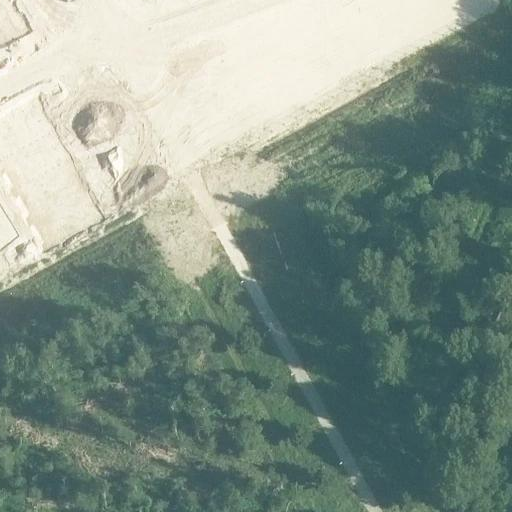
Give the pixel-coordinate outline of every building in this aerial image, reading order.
[(1,0),(0,0),(0,42),(0,43),(3,42),(22,31),(13,14),(10,15),(1,0)] [(363,0),(364,1),(370,11),(384,37),(404,26),(389,0),(363,0)] [(389,0),(404,26),(422,16),(412,0),(389,0)] [(412,0),(422,16),(422,15),(420,11),(436,2),(438,6),(439,6),(436,0),(412,0)] [(300,3),(291,7),(294,16),(303,12),(300,3)] [(303,12),(294,16),(298,25),(302,23),(307,21),(303,12)] [(307,21),(302,23),(317,64),(318,64),(317,59),(337,52),(330,34),(326,23),(324,16),(307,21)] [(262,17),(253,21),(256,30),(265,26),(262,17)] [(298,25),(283,30),(300,75),(301,75),(299,71),(317,64),(302,23),(298,25)] [(238,26),(229,29),(233,39),(242,35),(238,26)] [(265,26),(256,30),(260,39),(264,37),(268,35),(265,26)] [(268,35),(264,37),(281,82),(300,75),(283,30),(268,35)] [(260,39),(244,45),(260,90),(281,82),(264,37),(260,39)] [(244,45),(222,53),(236,88),(239,98),(260,90),(244,45)] [(13,47),(5,52),(10,61),(18,56),(13,47)] [(34,104),(0,122),(0,159),(0,160),(0,159),(0,161),(50,134),(49,133),(46,135),(31,108),(35,106),(34,104)] [(50,134),(0,161),(0,162),(1,162),(16,188),(11,191),(11,192),(65,162),(65,161),(61,163),(47,137),(50,135),(50,134)] [(65,162),(11,192),(12,193),(17,190),(31,217),(26,220),(27,221),(81,191),(81,190),(77,192),(62,165),(66,163),(65,162)] [(81,191),(27,221),(33,219),(47,245),(42,248),(43,250),(97,220),(96,218),(93,220),(78,193),(81,192),(81,191)]
